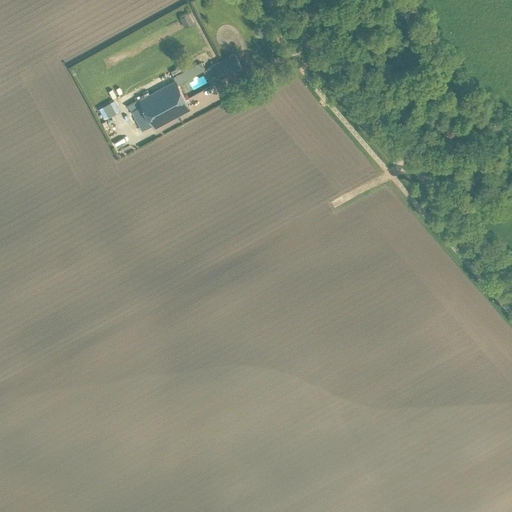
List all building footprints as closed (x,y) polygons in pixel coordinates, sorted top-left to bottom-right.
[(177,17),(183,27),(191,22),(186,13),(177,17)] [(234,69),(241,65),(235,54),(216,64),(224,79),(235,72),(234,69)] [(169,71),(171,75),(191,65),(189,60),(169,71)] [(140,98),(154,125),(190,107),(176,79),(140,98)] [(113,100),(96,107),(102,119),(118,111),(113,100)]
